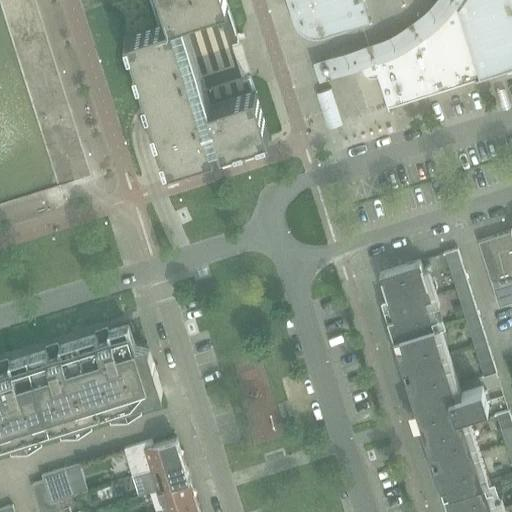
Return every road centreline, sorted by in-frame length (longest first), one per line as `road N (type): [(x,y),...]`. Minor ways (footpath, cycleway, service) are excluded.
road 1 (residential): [(277,231),(282,193),(511,114)]
road 2 (residential): [(366,511),(289,263)]
road 3 (residential): [(231,511),(155,271)]
road 4 (residential): [(289,263),(511,194)]
road 5 (residential): [(0,320),(155,271)]
road 6 (residential): [(155,271),(277,231)]
